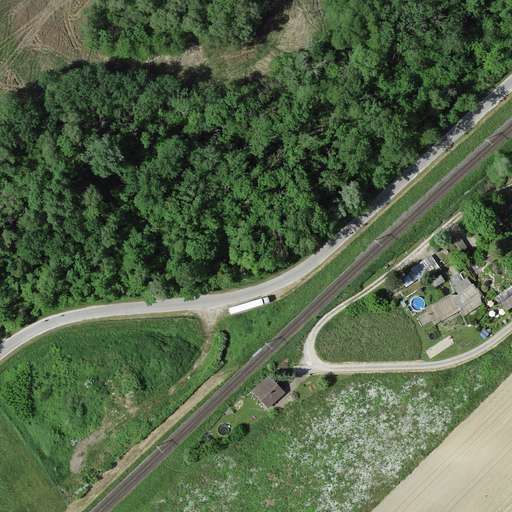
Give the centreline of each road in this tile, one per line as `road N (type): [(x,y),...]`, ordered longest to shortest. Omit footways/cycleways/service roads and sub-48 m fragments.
road 1 (residential): [(0,354),(60,319),(218,301),(283,281),(511,86)]
road 2 (track): [(313,369),(308,352),(324,320),(474,203),(511,185)]
road 3 (track): [(72,511),(220,372)]
